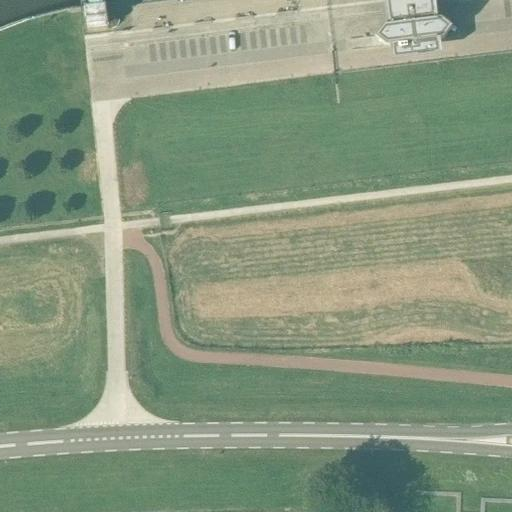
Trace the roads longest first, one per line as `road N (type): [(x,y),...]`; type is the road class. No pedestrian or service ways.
road 1 (unclassified): [(112,437),(104,89),(332,62)]
road 2 (secondary): [(360,438),(112,437)]
road 3 (secondary): [(360,438),(511,455)]
road 4 (secondary): [(511,437),(360,438)]
